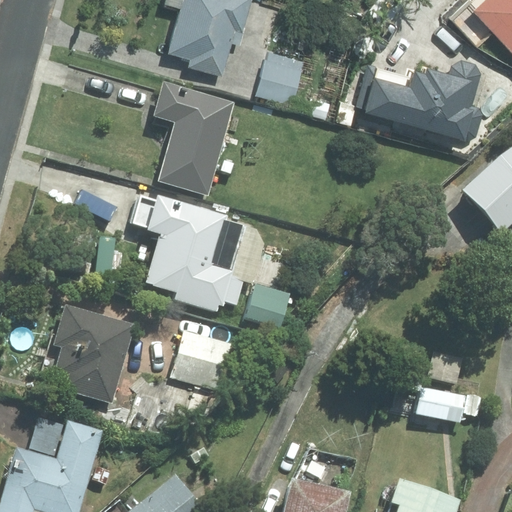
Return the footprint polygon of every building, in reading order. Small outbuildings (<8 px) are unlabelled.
[(191,67),(221,75),(230,43),(239,45),(250,0),(166,0),(165,4),(184,9),(172,52),(193,58),(191,67)] [(511,0),(471,0),(451,19),(477,46),(494,30),(511,49),(511,0)] [(292,104),(303,63),(268,54),(258,95),(292,104)] [(425,72),(413,69),(411,77),(368,64),(355,109),(466,142),(476,137),(483,115),(480,109),(472,106),(481,74),(476,65),(461,61),(452,66),(449,74),(427,68),(425,72)] [(164,83),(155,115),(177,122),(160,180),(207,194),(234,103),(164,83)] [(511,148),(502,156),(465,189),(503,231),(511,222),(511,148)] [(161,234),(147,282),(179,292),(177,298),(221,310),(224,299),(236,303),(257,230),(228,222),(229,215),(158,195),(157,201),(141,196),(133,224),(147,228),(147,230),(161,234)] [(289,295),(256,286),(247,318),(280,327),(289,295)] [(63,347),(56,373),(67,377),(64,388),(111,401),(133,324),(66,305),(55,345),(63,347)] [(171,377),(218,390),(231,344),(184,331),(171,377)] [(465,396),(418,388),(414,413),(460,421),(465,396)] [(38,417),(30,447),(54,454),(63,424),(38,417)] [(0,506),(0,511),(78,511),(102,431),(69,421),(57,460),(17,448),(0,506)] [(205,511),(175,474),(129,511),(120,500),(104,511),(205,511)] [(291,479),(283,511),(345,511),(350,492),(291,479)] [(455,511),(460,500),(397,480),(389,504),(398,507),(396,511),(455,511)]
